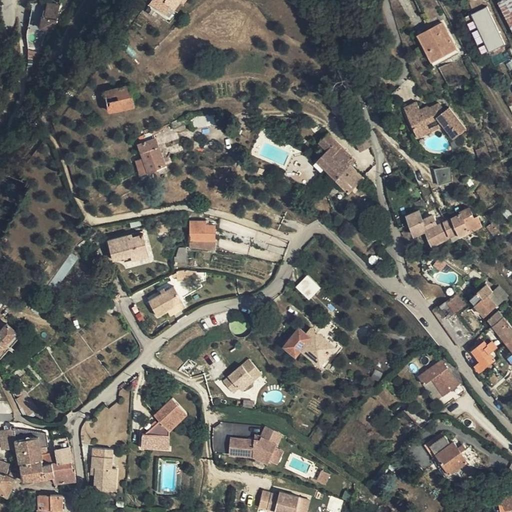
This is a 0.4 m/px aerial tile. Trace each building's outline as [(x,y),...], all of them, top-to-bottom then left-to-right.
[(171,6),(174,10),(181,0),(151,0),(149,2),(165,14),(167,11),(171,6)] [(511,0),(498,0),(511,27),(511,0)] [(57,35),(60,18),(50,8),(49,15),(35,12),(32,32),(44,34),(44,33),(57,35)] [(50,8),(60,18),(61,10),(50,8)] [(503,41),(509,38),(497,15),(492,18),(503,41)] [(442,23),(420,35),(433,61),(456,49),(442,23)] [(472,33),(477,44),(482,42),(478,30),(472,33)] [(511,48),(511,43),(509,38),(503,41),(508,49),(492,56),(496,66),(511,58),(511,52),(511,49),(511,48)] [(109,111),(134,106),(129,86),(105,91),(109,111)] [(345,110),(339,99),(331,104),(337,115),(345,110)] [(439,117),(457,135),(468,124),(449,105),(446,108),(439,101),(431,108),(428,106),(421,109),(418,101),(406,106),(415,127),(439,117)] [(219,110),(191,115),(191,121),(192,128),(221,125),(219,110)] [(191,121),(191,115),(171,124),(174,130),(191,121)] [(419,137),(443,127),(439,117),(415,127),(419,137)] [(454,138),(457,135),(439,117),(443,127),(454,138)] [(345,136),(354,131),(349,121),(338,126),(345,136)] [(165,165),(152,131),(143,135),(145,139),(140,140),(141,144),(139,145),(143,158),(136,160),(140,174),(165,165)] [(318,160),(326,167),(346,150),(328,133),(319,142),(327,150),(321,157),(318,155),(315,157),(318,160)] [(356,140),(357,140),(354,133),(348,137),(351,142),(356,140)] [(369,146),(365,136),(357,140),(356,140),(361,151),(369,146)] [(346,150),(326,167),(350,192),(365,178),(351,164),(355,160),(346,150)] [(314,163),(322,171),(326,167),(318,160),(314,163)] [(449,167),(436,170),(440,184),(453,181),(449,167)] [(475,217),(470,207),(461,211),(462,213),(444,222),(450,237),(458,232),(460,236),(476,229),(472,219),(475,217)] [(408,216),(411,223),(412,226),(415,235),(417,234),(418,236),(421,234),(421,232),(422,232),(427,230),(437,225),(433,216),(424,221),(423,219),(422,215),(420,211),(408,216)] [(472,219),(476,229),(482,225),(478,216),(475,217),(472,219)] [(131,229),(141,226),(140,220),(130,223),(131,229)] [(189,241),(215,241),(215,225),(206,225),(206,221),(189,220),(189,241)] [(444,222),(437,225),(427,230),(434,244),(451,237),(450,237),(444,222)] [(494,234),(498,231),(492,223),(488,226),(494,234)] [(166,224),(157,226),(159,234),(167,232),(166,224)] [(113,260),(124,258),(132,256),(148,251),(143,234),(133,236),(132,234),(108,240),(113,260)] [(83,252),(89,247),(84,241),(78,245),(83,252)] [(189,248),(215,251),(215,241),(189,241),(189,248)] [(174,262),(186,262),(186,248),(179,248),(176,256),(174,257),(174,262)] [(149,256),(148,251),(132,256),(133,259),(133,261),(149,256)] [(46,289),(52,295),(72,267),(66,261),(46,289)] [(180,270),(172,275),(173,277),(175,281),(183,277),(180,270)] [(308,275),(307,276),(296,287),(309,300),(319,289),(320,288),(308,275)] [(483,289),(488,295),(493,291),(487,284),(483,289)] [(157,316),(168,311),(183,302),(174,286),(165,291),(161,293),(149,300),(157,316)] [(488,295),(497,304),(497,305),(507,296),(498,287),(493,291),(488,295)] [(38,315),(52,295),(46,289),(31,310),(38,315)] [(472,299),(477,306),(488,295),(483,289),(472,299)] [(461,291),(446,301),(456,314),(469,302),(461,291)] [(434,292),(425,298),(433,308),(441,303),(434,292)] [(477,306),(485,316),(497,304),(488,295),(477,306)] [(433,309),(433,308),(432,309),(460,347),(472,337),(456,314),(446,301),(433,309)] [(170,316),(182,309),(186,307),(183,302),(168,311),(170,316)] [(490,320),(494,325),(504,317),(499,312),(490,320)] [(508,343),(511,340),(511,327),(504,317),(494,325),(508,343)] [(0,350),(15,334),(16,333),(8,324),(0,332),(0,350)] [(300,328),(295,335),(286,346),(297,355),(302,349),(321,364),(335,348),(312,328),(307,334),(300,328)] [(15,334),(0,350),(0,358),(19,337),(15,334)] [(475,365),(480,372),(495,360),(491,354),(498,348),(492,341),(487,345),(485,341),(473,350),(481,361),(475,365)] [(466,380),(449,354),(442,359),(459,384),(466,380)] [(248,358),(222,381),(235,396),(262,373),(248,358)] [(459,384),(442,359),(419,376),(425,384),(432,379),(443,396),(459,384)] [(6,380),(8,385),(23,373),(20,369),(6,380)] [(432,379),(425,384),(436,400),(443,396),(432,379)] [(15,387),(13,389),(13,392),(13,394),(16,397),(19,397),(22,396),(23,394),(23,391),(22,388),(20,387),(17,386),(15,387)] [(28,416),(33,413),(22,396),(17,399),(28,416)] [(187,414),(171,397),(154,415),(159,420),(145,434),(142,434),(141,448),(163,449),(163,434),(169,434),(169,430),(187,414)] [(55,451),(54,445),(47,446),(46,432),(15,429),(15,426),(14,425),(12,425),(11,425),(10,427),(11,429),(0,430),(0,431),(2,445),(8,445),(9,449),(13,448),(17,448),(19,463),(42,459),(41,454),(55,451)] [(276,447),(283,434),(268,427),(262,438),(261,440),(256,439),(231,437),(229,453),(253,455),(268,463),(270,459),(276,447)] [(437,454),(451,474),(468,462),(462,452),(454,442),(452,444),(443,431),(428,441),(437,454)] [(68,436),(52,438),(54,445),(55,451),(57,461),(43,464),(42,459),(19,463),(23,481),(52,476),(54,484),(56,484),(76,481),(75,470),(73,470),(71,460),(73,460),(68,436)] [(424,444),(433,457),(437,454),(428,441),(424,444)] [(462,452),(468,462),(471,465),(480,458),(471,445),(462,452)] [(283,451),(276,447),(270,459),(277,463),(283,451)] [(94,490),(110,491),(111,469),(113,449),(93,448),(92,468),(95,468),(95,476),(94,490)] [(57,461),(55,451),(41,454),(42,459),(43,464),(57,461)] [(433,457),(447,477),(451,474),(437,454),(433,457)] [(2,460),(0,459),(0,471),(6,473),(9,463),(2,460)] [(6,473),(0,471),(0,491),(8,496),(16,477),(9,475),(6,473)] [(279,511),(294,511),(298,496),(278,491),(278,494),(270,492),(266,509),(279,511)] [(39,509),(63,510),(63,495),(51,495),(50,496),(39,495),(39,509)] [(502,511),(511,508),(511,495),(499,499),(502,511)] [(309,511),(313,500),(298,496),(294,511),(309,511)]
